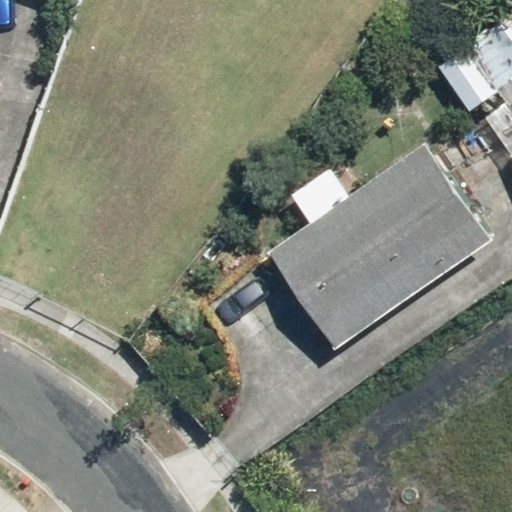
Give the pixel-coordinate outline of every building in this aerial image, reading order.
[(179,43),(162,17),(107,53),(124,78),(56,123),(124,227),(294,115),(259,61),(280,47),(249,0),(210,0),(201,7),(211,22),(179,43)] [(511,19),(496,31),(511,53),(511,19)] [(511,90),(511,75),(484,37),(451,60),(487,109),(511,90)] [(511,104),(498,115),(511,134),(511,104)] [(511,230),(511,218),(449,135),(298,249),(367,340),(511,230)] [(455,386),(374,441),(411,496),(403,502),(409,511),(511,511),(511,431),(494,444),(455,386)]
